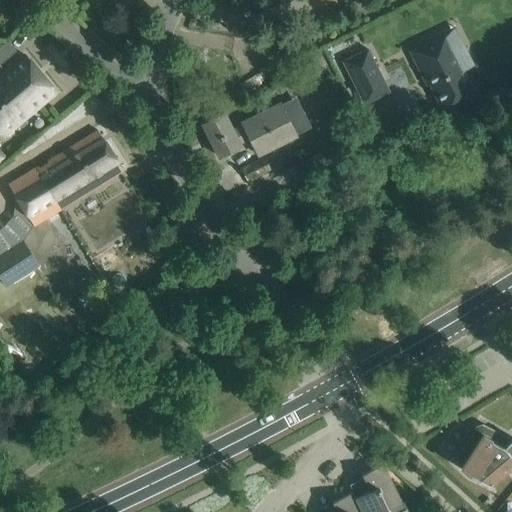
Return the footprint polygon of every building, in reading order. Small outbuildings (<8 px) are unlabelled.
[(424,75),(441,107),(473,91),(469,83),(463,71),(474,66),(465,48),(451,55),(443,39),(431,44),(429,40),(408,50),(422,76),(424,75)] [(7,40),(0,48),(0,63),(15,50),(7,40)] [(355,86),(380,74),(368,49),(343,62),(355,86)] [(0,74),(0,134),(2,137),(55,91),(23,55),(0,74)] [(249,97),(275,82),(267,67),(241,82),(249,97)] [(240,146),(239,143),(249,138),(258,155),(296,136),(280,103),(242,122),(243,124),(232,129),(224,113),(202,124),(218,157),(240,146)] [(60,209),(122,171),(97,130),(35,168),(60,209)] [(290,145),(258,160),(241,169),(247,181),(265,172),(295,156),(290,145)] [(60,209),(35,168),(8,185),(33,225),(60,209)] [(25,247),(8,258),(0,245),(0,274),(6,284),(36,264),(25,247)] [(127,275),(129,274),(117,254),(109,259),(111,261),(103,266),(102,263),(96,266),(110,290),(127,275)] [(454,462),(467,473),(488,484),(511,462),(511,438),(506,444),(501,441),(502,439),(496,436),(493,441),(475,430),(454,462)] [(361,475),(369,492),(370,491),(372,496),(359,503),(362,511),(388,511),(387,510),(401,503),(383,464),(361,475)] [(362,511),(359,503),(353,492),(332,502),(336,511),(362,511)]
